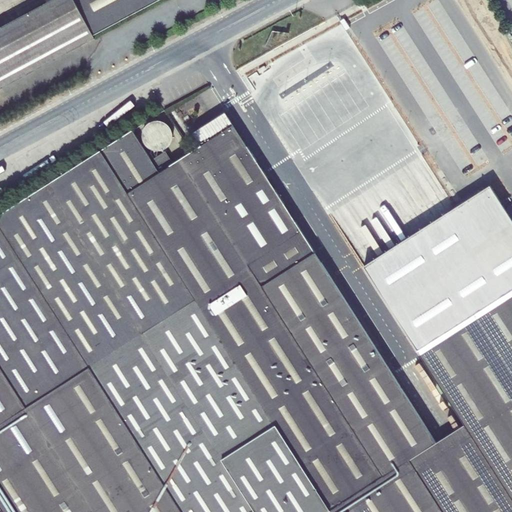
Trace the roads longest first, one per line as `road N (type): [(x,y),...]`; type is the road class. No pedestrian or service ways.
road 1 (unknown): [(203,38),(399,348)]
road 2 (unclassified): [(0,147),(276,0)]
road 3 (unknown): [(315,0),(407,152),(409,169),(397,187)]
road 4 (unknown): [(399,348),(511,277)]
